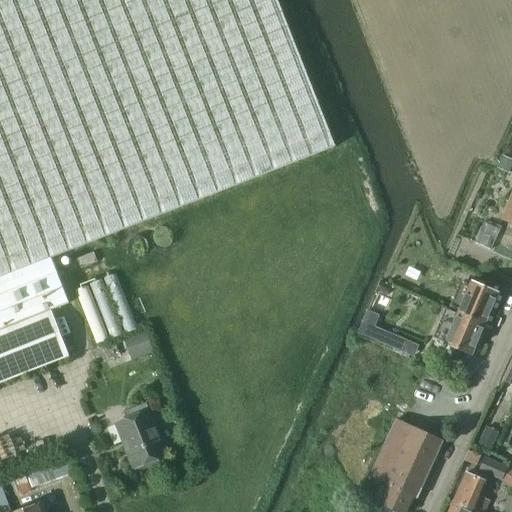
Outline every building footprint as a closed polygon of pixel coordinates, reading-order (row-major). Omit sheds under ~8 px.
[(50,310),(68,303),(50,258),(335,146),(277,0),(0,0),(0,381),(68,355),(50,310)] [(511,159),(504,155),(498,167),(508,172),(511,163),(511,159)] [(511,225),(511,173),(509,172),(505,181),(511,184),(511,192),(501,221),(511,225)] [(458,313),(484,324),(497,293),(471,282),(458,313)] [(471,355),(484,324),(458,313),(445,344),(471,355)] [(146,330),(128,338),(136,357),(154,350),(146,330)] [(511,361),(510,367),(503,381),(511,384),(511,361)] [(148,410),(145,402),(123,411),(126,418),(115,423),(123,441),(126,440),(137,467),(142,464),(143,467),(159,461),(158,458),(167,455),(149,409),(148,410)] [(395,420),(368,478),(381,484),(373,501),(382,506),(379,511),(404,511),(411,498),(416,500),(442,442),(395,420)] [(483,434),(478,444),(489,449),(493,439),(483,434)] [(468,451),(464,460),(475,465),(479,456),(468,451)] [(63,456),(13,473),(20,495),(32,491),(31,489),(70,475),(63,456)] [(484,458),(479,470),(501,480),(511,484),(511,470),(506,468),(484,458)] [(453,501),(477,511),(483,511),(488,501),(477,496),(484,481),(465,473),(453,501)] [(361,500),(366,488),(357,483),(352,495),(361,500)] [(0,511),(45,511),(42,504),(19,511),(8,511),(0,486),(0,511)] [(477,511),(453,501),(447,511),(477,511)]
